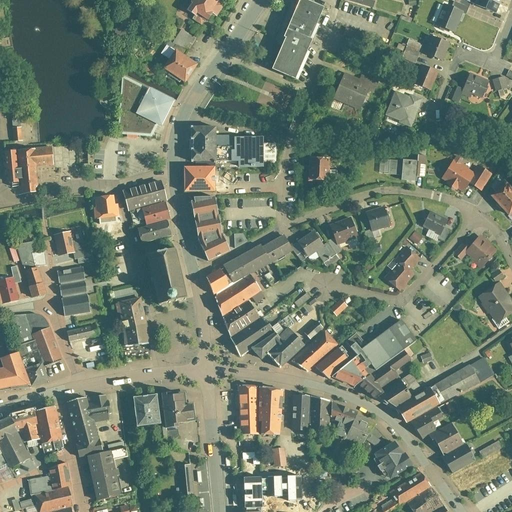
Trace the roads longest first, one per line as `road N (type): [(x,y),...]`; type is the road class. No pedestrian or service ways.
road 1 (residential): [(206,366),(264,372),(347,396),(411,442),(464,511)]
road 2 (residential): [(282,226),(394,189),(437,195),(475,216)]
road 3 (residential): [(475,216),(401,302),(321,275)]
road 4 (residential): [(113,180),(160,369)]
road 5 (residential): [(170,166),(181,112),(255,0)]
road 6 (residential): [(432,115),(461,47),(488,59),(511,0)]
road 7 (residential): [(206,366),(219,511)]
road 8 (residential): [(76,383),(52,307),(0,308)]
